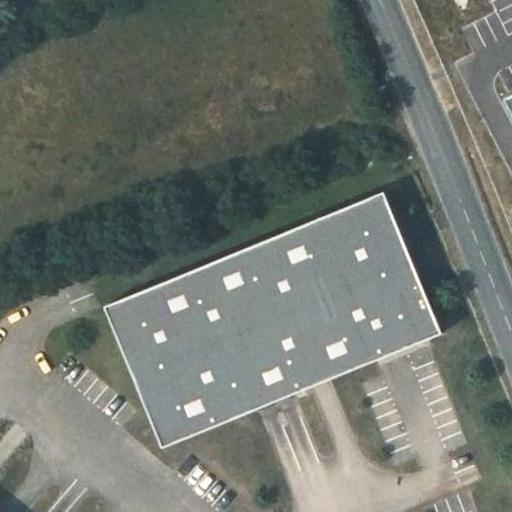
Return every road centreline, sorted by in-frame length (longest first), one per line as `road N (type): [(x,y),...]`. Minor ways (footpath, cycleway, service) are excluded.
road 1 (track): [(0,276),(156,229),(427,119)]
road 2 (tertiary): [(376,0),(511,336)]
